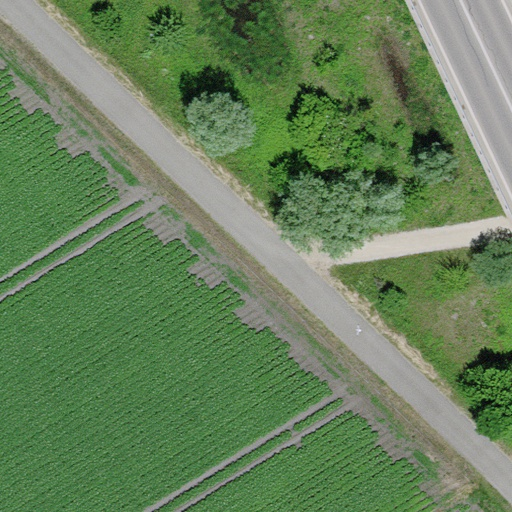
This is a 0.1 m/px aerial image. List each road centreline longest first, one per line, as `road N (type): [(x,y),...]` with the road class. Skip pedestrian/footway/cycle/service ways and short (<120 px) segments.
road 1 (track): [(11,0),(511,482)]
road 2 (track): [(511,228),(284,262)]
road 3 (trunk): [(511,112),(458,0)]
